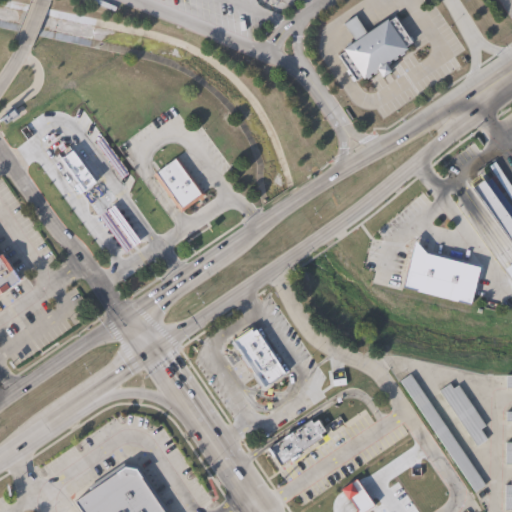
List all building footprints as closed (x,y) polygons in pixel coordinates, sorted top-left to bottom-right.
[(353,15),(364,32),(384,19),(386,21),(392,16),(410,42),(404,46),(406,51),(386,64),(385,65),(388,71),(380,77),(376,71),(365,79),(363,77),(361,79),(359,76),(353,80),(336,55),(342,51),(341,49),(352,41),(341,23),(353,15)] [(61,138),(83,168),(84,167),(89,174),(138,241),(138,243),(139,245),(138,247),(138,249),(137,250),(136,251),(134,252),(132,253),(130,253),(128,253),(126,252),(124,251),(123,249),(75,185),(73,186),(62,170),(63,170),(65,168),(50,146),(61,138)] [(183,212),(180,214),(153,176),(155,174),(177,158),(202,193),(204,196),(183,212)] [(476,268),(466,306),(398,289),(411,242),(422,254),(476,268)] [(0,256),(19,283),(0,295),(0,256)] [(264,343),(286,377),(281,381),(279,379),(268,386),(254,364),(251,366),(250,365),(240,372),(229,356),(240,349),(235,341),(256,327),(266,342),(264,343)] [(485,487),(475,494),(400,383),(410,376),(485,487)] [(450,385),(453,390),(458,387),(486,427),(481,431),(488,441),(477,448),(439,392),(450,385)] [(324,437),(312,418),(264,448),(276,467),(324,437)] [(80,511),(73,501),(88,490),(86,487),(122,463),(136,465),(167,510),(164,511),(80,511)]
